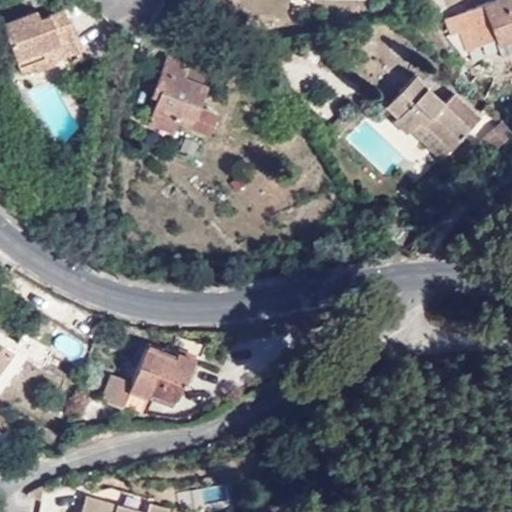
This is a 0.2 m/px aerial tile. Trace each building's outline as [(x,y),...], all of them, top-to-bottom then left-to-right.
[(498,45),(511,39),(511,0),(495,0),(445,20),(452,35),(459,32),(466,51),(495,39),(498,45)] [(49,47),(73,37),(62,10),(38,19),(35,11),(2,25),(20,72),(34,65),(37,71),(56,63),(52,55),(49,47)] [(76,46),(73,37),(49,47),(52,55),(76,46)] [(158,99),(153,112),(179,122),(210,133),(216,115),(198,107),(205,87),(182,79),(186,65),(166,57),(155,87),(162,89),(158,99)] [(182,79),(205,87),(210,74),(186,65),(182,79)] [(422,118),(452,148),(483,116),(456,90),(445,101),(417,74),(388,104),(400,115),(412,127),(422,118)] [(152,97),(158,99),(162,89),(155,87),(152,97)] [(179,122),(153,112),(149,125),(173,134),(179,122)] [(395,121),(408,133),(412,127),(400,115),(395,121)] [(332,125),(341,134),(350,124),(342,116),(332,125)] [(412,127),(444,157),(452,148),(422,118),(412,127)] [(16,349),(43,365),(52,350),(25,334),(16,349)] [(0,371),(12,354),(0,345),(0,371)] [(145,349),(132,385),(130,391),(148,398),(150,391),(175,401),(182,384),(185,385),(195,359),(178,353),(175,360),(145,349)] [(130,391),(132,385),(111,376),(102,398),(124,407),(130,391)] [(146,511),(140,511),(86,496),(81,511),(167,511),(168,508),(149,503),(146,511)]
